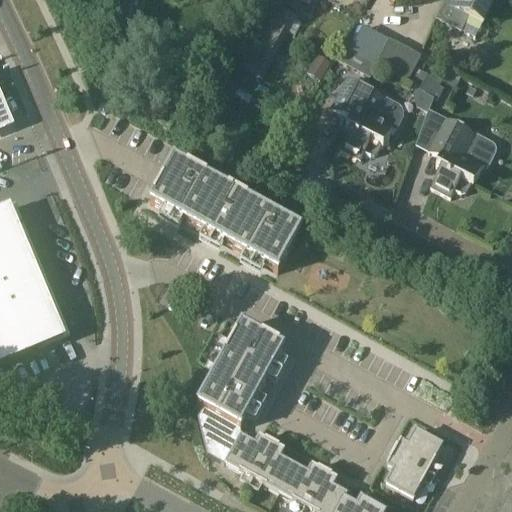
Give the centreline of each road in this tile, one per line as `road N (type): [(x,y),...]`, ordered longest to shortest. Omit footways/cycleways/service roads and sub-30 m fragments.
road 1 (residential): [(454,428),(160,272),(115,280)]
road 2 (residential): [(115,280),(0,7)]
road 3 (residential): [(105,473),(121,360),(115,280)]
road 4 (residential): [(511,275),(392,214)]
